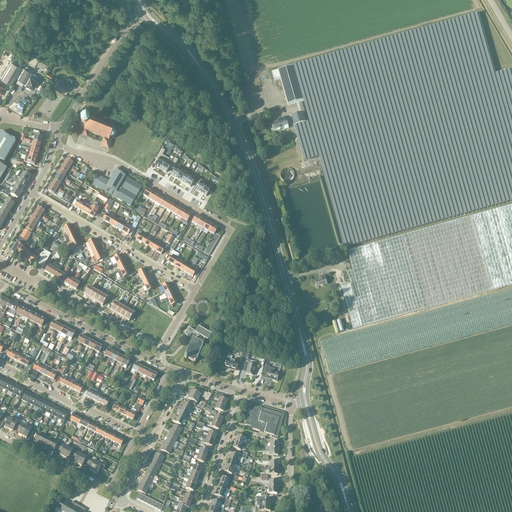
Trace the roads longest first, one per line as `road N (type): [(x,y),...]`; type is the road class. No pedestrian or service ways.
road 1 (secondary): [(298,328),(252,167),(204,73)]
road 2 (residential): [(195,289),(231,230),(116,161),(54,144)]
road 3 (residential): [(195,289),(31,193)]
road 4 (residential): [(153,361),(0,283)]
road 5 (residential): [(138,433),(0,363)]
road 6 (residential): [(159,350),(31,281)]
road 7 (residential): [(60,128),(142,13)]
road 8 (residential): [(198,511),(242,391)]
road 9 (residential): [(107,492),(0,437)]
